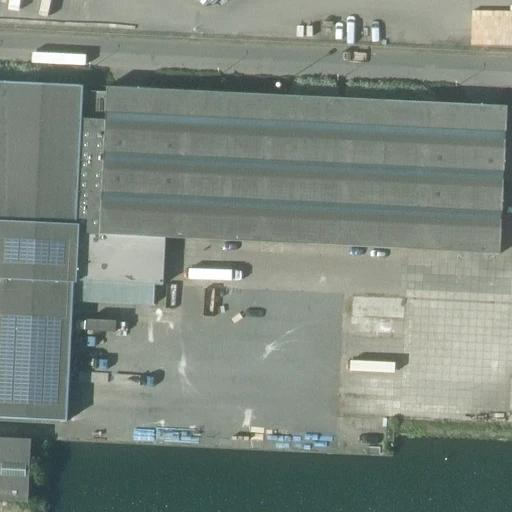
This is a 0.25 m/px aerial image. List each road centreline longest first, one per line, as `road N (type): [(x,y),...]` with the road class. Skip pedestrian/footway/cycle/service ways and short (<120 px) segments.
road 1 (unclassified): [(511,85),(0,66)]
road 2 (unknown): [(511,293),(308,283),(259,314),(245,369)]
road 3 (unknown): [(129,0),(231,27),(312,0)]
